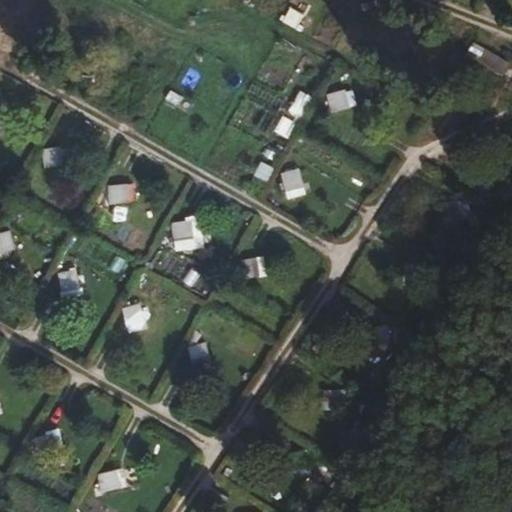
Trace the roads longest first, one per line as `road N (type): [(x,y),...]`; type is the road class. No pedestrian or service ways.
road 1 (track): [(181,511),(420,153),(511,112)]
road 2 (track): [(30,80),(346,263)]
road 3 (track): [(220,453),(0,328)]
